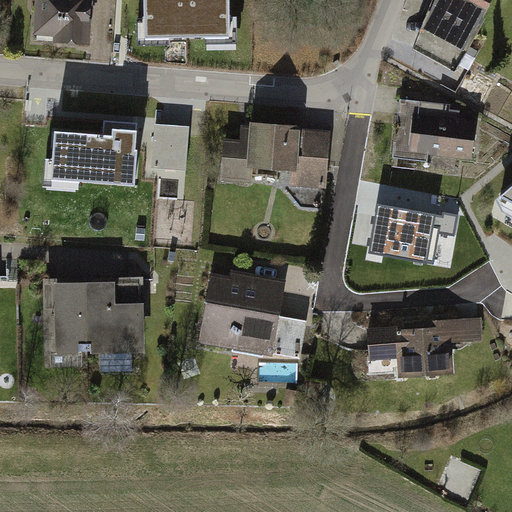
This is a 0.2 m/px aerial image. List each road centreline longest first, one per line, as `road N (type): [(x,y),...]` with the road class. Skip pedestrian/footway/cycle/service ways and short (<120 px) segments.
road 1 (residential): [(354,81),(361,109),(330,276),(338,299),(456,296),(511,255)]
road 2 (residential): [(354,81),(308,96),(0,71)]
road 3 (residential): [(0,251),(135,267)]
